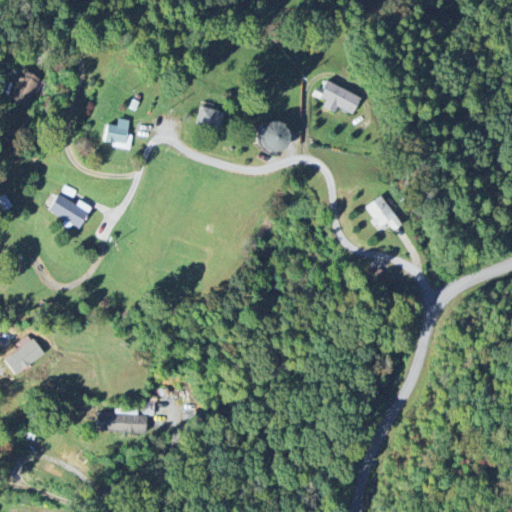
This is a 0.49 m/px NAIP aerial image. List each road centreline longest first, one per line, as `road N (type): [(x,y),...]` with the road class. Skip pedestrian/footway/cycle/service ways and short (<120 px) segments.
road 1 (residential): [(434,299),(394,255),(365,255),(338,234),(326,174),(308,158),(254,168),(209,162),(158,137),(141,165)]
road 2 (residential): [(355,511),(370,445),(407,390),(434,299),(511,264)]
road 3 (residential): [(88,511),(19,484),(25,457),(42,454),(94,484),(100,501),(88,511)]
